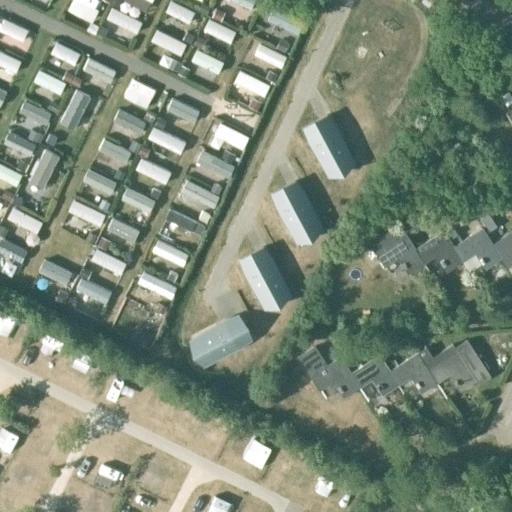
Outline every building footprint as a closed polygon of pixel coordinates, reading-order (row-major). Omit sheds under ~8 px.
[(326,115),(303,127),(325,168),(348,156),(326,115)] [(294,181),(271,193),(293,234),(316,221),(294,181)] [(487,266),(500,258),(490,243),(481,228),(453,246),(462,260),(477,251),(487,266)] [(414,249),(404,234),(397,238),(391,229),(369,243),(383,266),(385,265),(384,264),(399,255),(409,271),(423,263),(414,249)] [(511,230),(490,243),(500,258),(510,273),(511,271),(511,230)] [(448,268),(462,260),(453,246),(443,231),(414,249),(423,263),(438,254),(448,268)] [(262,247),(239,259),(261,300),(284,287),(262,247)] [(238,315),(197,337),(210,360),(250,338),(238,315)] [(425,347),(418,352),(428,368),(427,369),(436,382),(451,373),(454,379),(453,380),(456,384),(457,383),(461,389),(476,379),(466,364),(477,357),(466,340),(455,348),(452,344),(431,357),(425,347)] [(314,347),(299,357),(311,376),(320,389),(334,379),(345,395),(359,386),(350,373),(340,357),(326,366),(314,347)] [(389,370),(389,371),(398,385),(412,376),(422,391),(436,382),(427,369),(428,368),(418,352),(389,370)] [(398,385),(389,371),(389,370),(379,355),(350,373),(359,386),(373,377),(384,394),(398,385)]
